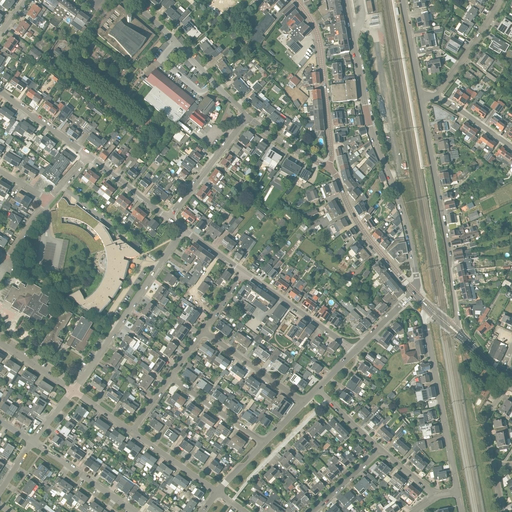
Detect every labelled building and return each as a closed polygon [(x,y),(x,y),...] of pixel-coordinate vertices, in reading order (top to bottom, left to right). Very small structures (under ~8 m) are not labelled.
[(10,9),(12,6),(3,0),(6,1),(2,7),(0,5),(0,9),(3,12),(5,9),(8,11),(9,9),(10,9)] [(55,9),(62,0),(43,0),(43,1),(55,9)] [(56,28),(60,22),(68,11),(72,6),(63,0),(62,0),(55,9),(52,14),(55,16),(50,23),(56,28)] [(170,19),(175,13),(170,8),(175,3),(171,0),(170,0),(164,8),(167,11),(165,13),(167,15),(167,16),(170,19)] [(278,13),(288,4),(283,0),(281,0),(268,13),(247,38),(252,42),(249,45),(251,47),(252,46),(255,48),(257,46),(258,47),(265,39),(261,37),(275,20),(271,16),(276,11),(278,13)] [(343,17),(339,0),(329,0),(326,1),(326,0),(325,0),(328,14),(331,13),(333,12),(334,18),(343,17),(343,16),(343,17)] [(481,6),(485,1),(483,0),(472,0),(472,1),(470,0),(469,0),(468,2),(474,5),(473,5),(482,11),(484,8),(481,6)] [(30,10),(40,17),(42,15),(46,9),(40,5),(39,4),(36,7),(34,5),(30,10)] [(207,4),(205,6),(210,9),(223,20),(225,21),(227,19),(211,6),(207,4)] [(96,33),(132,64),(136,60),(137,60),(138,59),(137,58),(143,50),(155,36),(119,5),(114,11),(120,16),(112,24),(110,22),(106,27),(108,29),(105,33),(100,28),(96,33)] [(286,18),(296,9),(293,5),(282,13),(286,18)] [(322,18),(328,14),(322,5),(317,8),(323,17),(322,18)] [(481,13),(482,11),(473,5),(469,14),(474,17),(478,12),(481,13)] [(73,21),(74,19),(79,12),(80,12),(72,6),(68,11),(71,13),(68,18),(73,21)] [(40,17),(30,10),(25,18),(35,26),(38,22),(35,20),(36,18),(42,21),(43,19),(40,17)] [(89,19),(79,12),(74,19),(82,25),(84,23),(85,25),(89,19)] [(334,18),(333,12),(331,13),(328,14),(322,18),(324,21),(327,19),(330,19),(331,25),(344,22),(343,17),(334,18)] [(178,20),(180,22),(184,18),(181,16),(180,17),(175,13),(170,19),(173,21),(176,23),(178,20)] [(472,27),(474,24),(471,23),(474,17),(469,14),(463,22),(464,22),(472,27)] [(290,34),(303,23),(302,22),(304,21),(298,15),(292,20),(287,24),(283,28),(283,27),(279,30),(282,32),(283,31),(286,34),(289,32),(287,31),(290,28),(293,31),(290,34)] [(418,24),(429,22),(428,15),(421,16),(421,18),(417,19),(418,24)] [(194,27),(189,22),(192,20),(188,16),(181,23),(185,26),(182,29),(184,31),(184,32),(187,34),(195,27),(195,26),(194,27)] [(212,26),(219,19),(217,17),(210,24),(212,26)] [(511,23),(505,19),(498,30),(501,32),(500,33),(504,35),(505,34),(509,36),(511,30),(511,23)] [(26,31),(30,26),(23,21),(19,26),(26,31)] [(344,22),(331,25),(329,25),(325,26),(325,28),(329,27),(330,35),(327,36),(327,38),(328,38),(346,35),(344,22)] [(467,36),(472,27),(464,22),(458,31),(452,28),(450,31),(456,35),(458,32),(464,36),(464,35),(467,36)] [(303,23),(290,34),(296,41),(297,40),(300,42),(304,38),(311,31),(306,26),(303,23)] [(22,37),(26,31),(19,26),(15,32),(22,37)] [(197,39),(201,34),(197,30),(197,29),(195,27),(187,34),(190,37),(192,39),(195,37),(197,39)] [(421,43),(433,41),(432,34),(424,36),(425,38),(421,39),(421,43)] [(15,47),(18,42),(11,37),(8,43),(15,47)] [(213,45),(206,37),(201,42),(202,44),(199,47),(205,53),(213,45)] [(504,47),(506,44),(495,37),(492,41),(493,42),(490,48),(498,53),(502,46),(504,47)] [(459,50),(462,44),(456,41),(456,40),(452,38),(446,47),(455,53),(457,49),(459,50)] [(295,54),(300,50),(301,49),(292,40),(286,45),(290,49),(294,53),(295,54)] [(328,50),(333,49),(348,47),(347,41),(338,43),(338,45),(328,47),(328,50)] [(434,47),(433,41),(421,43),(422,47),(426,46),(427,49),(433,48),(433,51),(436,51),(441,50),(439,48),(440,46),(434,47)] [(4,48),(11,53),(11,52),(15,47),(8,43),(4,48)] [(159,56),(165,48),(162,45),(155,53),(159,56)] [(217,49),(213,45),(205,53),(209,58),(212,55),(214,58),(223,51),(219,47),(217,49)] [(37,62),(43,55),(33,47),(27,55),(37,62)] [(334,55),(349,52),(348,47),(333,49),(334,55)] [(60,58),(63,54),(56,49),(53,53),(58,56),(57,57),(58,58),(59,57),(60,58)] [(9,55),(5,52),(2,57),(0,56),(0,64),(4,67),(6,64),(5,63),(9,55)] [(489,68),(494,61),(485,54),(480,61),(480,60),(477,64),(484,69),(486,66),(489,68)] [(224,60),(222,58),(217,61),(219,64),(217,66),(219,68),(218,69),(221,72),(227,67),(229,65),(224,60)] [(351,64),(351,61),(344,62),(335,63),(335,65),(332,65),(333,72),(341,71),(341,72),(343,72),(342,68),(341,68),(341,65),(346,65),(351,64)] [(436,73),(434,61),(427,62),(428,70),(431,69),(432,74),(436,73)] [(235,76),(243,68),(241,65),(233,72),(232,71),(231,72),(227,67),(221,72),(223,75),(224,75),(226,77),(228,75),(230,77),(234,74),(235,76)] [(242,85),(238,81),(242,77),(241,76),(248,69),(245,66),(243,68),(235,76),(236,77),(233,80),(235,82),(232,85),(234,87),(234,88),(237,91),(242,85),(244,83),(242,85)] [(476,74),(471,69),(465,77),(472,83),(475,78),(479,81),(483,75),(478,71),(476,74)] [(172,84),(155,70),(147,80),(146,79),(145,79),(144,81),(143,82),(152,89),(144,100),(176,124),(183,116),(188,121),(190,119),(202,129),(206,123),(204,122),(208,118),(205,115),(214,103),(207,97),(203,101),(200,104),(198,107),(195,104),(194,103),(194,102),(185,95),(172,84)] [(15,88),(20,82),(16,80),(21,74),(17,71),(13,78),(14,78),(10,84),(15,88)] [(342,81),(341,76),(342,75),(341,72),(341,71),(333,72),(333,77),(334,77),(335,81),(342,81)] [(7,81),(11,76),(5,73),(2,78),(7,81)] [(495,83),(497,80),(488,73),(486,76),(495,83)] [(296,87),(301,82),(295,76),(290,82),(296,87)] [(33,82),(28,79),(26,82),(22,79),(20,82),(15,88),(21,92),(25,87),(28,89),(33,82)] [(257,93),(262,87),(266,83),(263,81),(260,85),(254,91),(257,93)] [(333,103),(343,102),(349,101),(356,101),(355,81),(345,82),(345,84),(331,86),(333,103)] [(32,100),(36,94),(34,92),(38,86),(33,82),(28,89),(30,90),(26,96),(32,100)] [(254,91),(260,85),(257,82),(251,88),(254,91)] [(246,95),(250,91),(248,89),(249,88),(244,83),(242,85),(237,91),(239,93),(240,93),(242,95),(244,93),(246,95)] [(466,92),(462,89),(460,91),(459,90),(454,98),(457,100),(456,100),(458,102),(459,101),(466,92)] [(312,92),(313,102),(313,107),(316,107),(315,105),(317,105),(321,104),(320,90),(312,92)] [(47,96),(43,92),(40,97),(36,94),(32,100),(38,104),(41,99),(44,101),(48,94),(47,96)] [(473,100),(477,94),(473,92),(471,95),(466,92),(459,101),(460,102),(459,102),(461,104),(461,103),(464,105),(469,98),(470,97),(473,100)] [(48,112),(53,106),(49,103),(52,99),(49,97),(50,96),(48,94),(44,101),(46,103),(43,108),(48,112)] [(257,98),(255,96),(253,94),(249,98),(252,100),(249,103),(252,105),(251,105),(255,108),(262,99),(259,97),(257,98)] [(267,113),(271,107),(269,105),(262,99),(255,108),(257,110),(258,110),(260,112),(263,109),(267,113)] [(479,113),(482,109),(481,109),(484,106),(477,101),(474,105),(471,110),(474,112),(475,111),(479,113)] [(60,112),(64,106),(60,103),(56,108),(53,106),(48,112),(54,116),(58,110),(60,112)] [(309,113),(314,112),(322,111),(321,104),(317,105),(315,105),(316,107),(313,107),(304,108),(305,114),(308,113),(309,113)] [(499,113),(503,107),(499,105),(495,110),(499,113)] [(0,109),(0,114),(4,117),(9,111),(3,107),(1,110),(0,109)] [(274,124),(279,117),(273,113),(275,110),(271,107),(267,113),(271,116),(269,119),(271,121),(274,124)] [(67,116),(65,114),(67,111),(64,109),(62,112),(58,118),(61,120),(60,120),(63,122),(66,118),(68,120),(72,115),(75,111),(73,110),(71,110),(70,113),(67,116)] [(345,113),(345,112),(344,109),(335,110),(335,113),(331,114),(332,121),(346,119),(347,119),(346,113),(345,113)] [(486,112),(482,109),(479,113),(481,115),(481,117),(484,119),(488,114),(489,114),(491,111),(488,109),(486,112)] [(7,133),(10,130),(16,122),(14,120),(15,119),(13,117),(14,115),(9,111),(4,117),(10,121),(8,123),(10,124),(5,131),(7,133)] [(323,120),(322,111),(314,112),(309,113),(310,117),(314,116),(314,122),(315,122),(315,121),(323,120)] [(497,126),(502,119),(497,116),(495,114),(493,117),(493,118),(490,123),(493,125),(494,124),(497,126)] [(78,119),(76,117),(72,115),(68,120),(73,123),(71,126),(72,127),(67,133),(68,134),(67,135),(69,136),(70,135),(71,137),(83,121),(79,117),(78,119)] [(301,124),(296,116),(294,118),(295,119),(293,124),(291,123),(292,122),(290,120),(285,127),(286,127),(285,130),(287,132),(294,136),(299,128),(301,124)] [(284,121),(279,117),(274,124),(277,126),(278,125),(280,127),(282,124),(285,127),(290,120),(287,118),(284,121)] [(343,127),(342,125),(347,124),(346,119),(332,121),(333,126),(339,125),(339,128),(343,127)] [(502,119),(497,126),(500,128),(499,130),(502,132),(506,127),(507,127),(509,124),(506,122),(502,119)] [(324,132),(323,120),(315,121),(315,122),(314,122),(306,121),(305,126),(315,126),(315,133),(317,133),(318,137),(324,137),(324,132)] [(19,123),(16,121),(16,122),(10,130),(13,132),(15,130),(23,135),(30,126),(24,122),(22,124),(20,122),(19,123)] [(87,134),(89,131),(92,127),(88,124),(83,121),(71,137),(76,140),(81,134),(82,134),(84,132),(87,134)] [(472,128),(468,126),(469,125),(466,122),(462,128),(460,130),(467,135),(472,128)] [(436,133),(446,131),(445,123),(435,125),(436,133)] [(455,135),(460,127),(455,123),(450,132),(455,135)] [(92,127),(89,131),(92,133),(95,129),(98,126),(95,124),(92,127)] [(32,140),(35,135),(33,133),(35,130),(30,126),(23,135),(28,138),(29,137),(32,140)] [(365,127),(358,129),(359,135),(366,133),(365,127)] [(475,130),(472,128),(467,135),(471,138),(470,140),(474,143),(477,138),(475,137),(479,131),(475,129),(475,130)] [(179,131),(173,138),(179,142),(184,135),(179,131)] [(249,141),(253,135),(248,131),(244,137),(242,136),(249,141)] [(97,138),(98,136),(94,133),(92,135),(91,134),(87,140),(89,142),(90,141),(93,144),(97,138)] [(342,144),(343,143),(344,142),(344,138),(346,137),(345,133),(334,134),(336,145),(342,144)] [(9,146),(13,138),(11,136),(10,135),(5,144),(9,146)] [(489,141),(486,139),(487,137),(484,135),(480,140),(478,143),(480,145),(482,142),(486,145),(489,141)] [(42,140),(37,136),(34,141),(40,145),(41,144),(45,147),(43,150),(50,141),(44,136),(42,140)] [(245,147),(249,141),(242,136),(238,141),(245,147)] [(440,151),(449,149),(449,146),(455,145),(453,137),(445,139),(445,142),(438,144),(440,151)] [(101,141),(97,138),(93,144),(96,146),(95,146),(98,148),(100,145),(103,147),(107,142),(103,139),(101,141)] [(337,158),(342,157),(341,154),(344,154),(344,152),(346,152),(347,152),(346,150),(349,148),(347,146),(353,142),(351,139),(344,142),(343,143),(344,146),(343,148),(335,150),(337,158)] [(49,154),(55,158),(58,153),(59,152),(53,148),(56,145),(50,141),(43,150),(49,154)] [(104,162),(119,143),(115,141),(106,152),(104,151),(99,158),(104,162)] [(493,143),(489,141),(486,145),(484,148),(489,152),(489,151),(491,153),(493,150),(493,149),(497,144),(493,142),(493,143)] [(262,153),(267,146),(261,142),(257,148),(255,147),(249,155),(252,157),(255,154),(259,157),(262,153)] [(119,156),(126,147),(123,145),(116,154),(114,152),(108,160),(111,162),(111,161),(113,163),(119,156)] [(239,148),(235,145),(231,151),(234,154),(233,155),(236,157),(237,156),(239,157),(243,152),(248,156),(250,153),(246,150),(241,146),(239,148)] [(10,164),(16,155),(10,151),(12,147),(9,146),(6,151),(9,153),(4,160),(10,164)] [(124,157),(129,150),(126,147),(119,156),(113,163),(116,165),(118,167),(124,160),(123,160),(125,157),(124,157)] [(164,157),(169,150),(166,147),(160,154),(164,157)] [(200,153),(202,150),(197,147),(194,151),(193,151),(189,156),(197,162),(198,163),(202,157),(197,154),(199,152),(200,153)] [(507,153),(504,151),(505,150),(502,148),(498,153),(496,156),(502,161),(507,153)] [(75,159),(64,150),(61,154),(58,153),(55,158),(48,167),(45,170),(42,175),(55,185),(60,179),(58,178),(70,162),(72,163),(75,159)] [(442,165),(453,163),(453,159),(459,158),(458,150),(447,153),(448,156),(441,157),(442,165)] [(269,164),(275,154),(270,151),(263,161),(269,164)] [(348,157),(347,152),(346,152),(344,152),(344,154),(341,154),(342,157),(337,158),(338,162),(346,160),(346,159),(349,158),(349,157),(354,154),(354,153),(349,157),(348,157)] [(354,154),(349,157),(349,158),(346,159),(346,160),(338,162),(339,167),(347,165),(357,157),(359,156),(359,155),(357,152),(354,154)] [(374,153),(370,158),(367,160),(373,164),(377,160),(376,159),(375,156),(374,153)] [(487,163),(493,155),(489,153),(484,161),(487,163)] [(510,155),(507,153),(502,161),(505,163),(505,164),(511,168),(511,165),(511,163),(511,162),(511,160),(511,154),(510,155)] [(25,157),(26,155),(24,154),(23,156),(22,158),(16,155),(10,164),(16,168),(20,161),(23,163),(26,158),(25,157)] [(232,157),(228,154),(224,159),(231,165),(233,166),(236,169),(238,167),(235,164),(237,161),(238,162),(240,160),(236,157),(233,155),(232,157)] [(278,164),(281,158),(275,154),(269,164),(275,168),(278,164)] [(133,159),(130,156),(124,163),(126,164),(126,168),(129,167),(131,169),(127,174),(134,180),(139,174),(134,171),(140,163),(137,161),(138,160),(135,158),(134,158),(133,159)] [(160,165),(164,160),(159,156),(156,161),(160,165)] [(197,162),(189,156),(182,164),(179,168),(182,170),(187,174),(197,162)] [(348,170),(351,169),(350,167),(357,162),(359,160),(361,158),(359,156),(357,157),(347,165),(339,167),(341,172),(348,170)] [(33,166),(29,164),(30,164),(28,162),(30,160),(26,158),(23,163),(22,164),(25,166),(21,172),(28,176),(33,166)] [(227,170),(231,165),(224,159),(220,164),(227,170)] [(286,161),(282,168),(288,172),(287,173),(287,174),(288,174),(288,175),(290,175),(291,175),(292,174),(289,179),(293,182),(295,177),(295,178),(300,169),(286,161)] [(461,180),(470,171),(478,164),(475,161),(461,174),(457,178),(441,181),(442,187),(458,184),(457,181),(461,180)] [(42,175),(45,170),(41,168),(40,169),(33,166),(28,176),(34,179),(38,173),(42,175)] [(271,180),(276,171),(273,169),(267,178),(271,180)] [(355,172),(352,169),(351,170),(351,169),(348,170),(341,172),(343,180),(344,184),(349,179),(355,173),(355,172)] [(89,170),(84,177),(89,181),(94,174),(89,170)] [(184,180),(189,175),(187,174),(182,170),(178,175),(176,174),(174,176),(178,179),(180,177),(184,180)] [(219,181),(219,180),(223,175),(216,170),(212,175),(219,181)] [(381,182),(385,180),(381,170),(377,174),(381,182)] [(449,177),(449,174),(448,170),(439,171),(441,181),(457,178),(461,174),(459,172),(456,175),(452,176),(449,177)] [(305,184),(306,183),(310,174),(304,171),(299,179),(298,181),(305,184)] [(147,181),(151,176),(147,173),(145,176),(139,184),(146,189),(150,183),(147,181)] [(359,184),(362,180),(355,173),(349,179),(344,184),(349,190),(348,190),(347,192),(349,195),(350,195),(359,184)] [(94,174),(89,181),(94,185),(99,178),(94,174)] [(221,182),(219,181),(212,175),(208,180),(215,185),(213,188),(218,192),(219,193),(222,190),(218,188),(220,185),(223,187),(224,185),(221,182)] [(270,193),(274,185),(281,189),(284,183),(273,177),(266,190),(270,193)] [(105,183),(99,190),(104,193),(109,186),(105,183)] [(323,200),(338,194),(339,193),(335,183),(321,188),(323,192),(321,193),(323,200)] [(167,201),(170,197),(169,196),(170,194),(168,192),(172,186),(169,184),(163,192),(158,198),(161,201),(161,200),(164,202),(166,200),(167,201)] [(357,203),(362,197),(360,195),(357,192),(359,190),(362,186),(359,184),(350,195),(353,199),(352,200),(353,201),(354,201),(355,201),(357,203)] [(0,193),(0,195),(5,198),(11,188),(5,185),(1,191),(0,193)] [(158,198),(163,192),(157,188),(158,186),(156,185),(151,190),(154,192),(153,193),(155,195),(155,196),(158,198)] [(109,198),(115,191),(109,186),(104,193),(109,198)] [(207,196),(211,191),(204,186),(200,191),(207,196)] [(308,202),(319,199),(315,190),(313,191),(305,194),(308,202)] [(444,201),(453,199),(453,196),(459,195),(459,194),(461,194),(460,190),(452,191),(452,193),(443,195),(444,201)] [(203,201),(207,196),(200,191),(196,196),(203,201)] [(24,197),(18,194),(18,193),(14,199),(12,198),(7,206),(10,208),(11,206),(10,205),(11,204),(13,205),(15,202),(20,205),(25,197),(24,197)] [(120,206),(126,199),(121,195),(115,202),(120,206)] [(32,201),(25,197),(20,205),(23,206),(21,211),(26,214),(28,210),(27,209),(32,200),(32,201)] [(56,208),(56,211),(50,212),(53,234),(60,233),(66,232),(73,235),(80,239),(85,244),(91,254),(104,250),(105,258),(104,259),(101,260),(100,264),(100,267),(105,269),(103,276),(95,291),(83,300),(79,290),(68,298),(89,311),(92,309),(97,313),(101,308),(109,301),(113,304),(116,301),(112,298),(115,292),(121,283),(125,284),(126,281),(123,279),(128,262),(123,260),(123,259),(123,257),(126,258),(131,257),(134,257),(139,254),(120,239),(115,242),(113,241),(107,230),(98,221),(74,204),(75,207),(69,206),(62,197),(58,203),(58,209),(56,208)] [(359,216),(366,212),(362,205),(363,203),(359,201),(362,197),(357,203),(358,205),(354,207),(359,216)] [(126,215),(128,212),(126,210),(131,203),(126,199),(120,206),(118,209),(126,215)] [(326,215),(338,209),(334,202),(327,205),(331,212),(326,215)] [(456,208),(455,202),(445,204),(446,210),(453,209),(453,211),(457,210),(457,208),(456,208)] [(191,214),(188,211),(190,209),(187,207),(185,209),(185,210),(181,215),(187,220),(191,214)] [(132,224),(142,212),(137,208),(131,215),(128,212),(126,215),(126,216),(122,220),(126,222),(127,220),(132,224)] [(367,227),(368,227),(371,230),(375,227),(370,219),(372,217),(371,216),(375,211),(371,208),(367,214),(368,215),(365,218),(365,219),(367,222),(366,223),(367,225),(366,226),(367,227)] [(225,220),(230,214),(223,209),(220,212),(221,212),(219,215),(225,220)] [(309,218),(318,213),(316,209),(307,214),(309,218)] [(329,222),(335,219),(342,215),(338,209),(326,215),(329,222)] [(457,229),(456,224),(460,223),(459,216),(460,216),(459,214),(461,213),(459,209),(457,210),(453,211),(454,215),(447,216),(449,225),(450,232),(457,229)] [(18,225),(21,220),(22,219),(16,216),(18,213),(13,210),(8,219),(12,221),(18,225)] [(197,214),(193,211),(191,214),(187,220),(192,224),(196,219),(199,221),(202,216),(203,215),(198,212),(197,214)] [(265,217),(258,211),(254,214),(261,220),(265,217)] [(471,222),(480,218),(479,215),(477,211),(468,216),(471,222)] [(144,226),(148,221),(145,218),(147,216),(142,212),(132,224),(140,230),(143,226),(144,226)] [(396,227),(400,222),(398,215),(391,223),(396,227)] [(209,221),(202,216),(199,221),(200,222),(196,227),(201,231),(205,226),(207,227),(212,220),(210,219),(209,221)] [(280,233),(286,225),(285,224),(286,223),(282,219),(276,225),(280,228),(278,231),(280,233)] [(339,232),(348,226),(344,219),(335,224),(339,232)] [(159,225),(152,220),(150,222),(148,221),(144,226),(146,228),(147,226),(151,230),(148,234),(153,237),(156,233),(154,231),(159,225)] [(15,230),(18,225),(12,221),(10,225),(9,227),(15,231),(15,230)] [(376,241),(382,235),(381,234),(384,231),(381,228),(385,224),(383,222),(375,229),(377,231),(372,236),(376,241)] [(211,237),(218,227),(213,223),(208,230),(210,231),(207,235),(211,237)] [(231,234),(238,226),(234,223),(233,225),(228,232),(231,234)] [(219,238),(225,230),(227,226),(224,224),(220,229),(218,227),(211,237),(214,240),(217,236),(219,238)] [(464,234),(464,231),(465,231),(465,230),(469,228),(468,224),(461,227),(461,228),(459,228),(460,231),(457,231),(457,229),(450,232),(451,238),(461,236),(460,234),(464,234)] [(348,240),(356,235),(355,234),(355,233),(355,232),(354,232),(352,229),(344,234),(345,236),(346,236),(348,240)] [(392,238),(397,232),(394,230),(389,235),(380,245),(385,250),(391,243),(389,240),(392,237),(392,238)] [(385,235),(384,231),(381,234),(382,235),(376,241),(380,245),(389,235),(388,234),(385,235)] [(453,246),(462,245),(462,244),(464,244),(470,243),(469,240),(479,235),(478,231),(471,233),(459,239),(460,241),(452,242),(453,246)] [(242,243),(247,237),(243,234),(238,240),(242,243)] [(226,248),(231,241),(228,239),(229,238),(226,236),(221,244),(226,248)] [(245,254),(254,241),(247,236),(247,237),(242,243),(235,251),(238,252),(234,257),(237,259),(236,259),(239,261),(240,261),(244,254),(245,254)] [(138,248),(139,247),(140,245),(132,238),(130,242),(138,248)] [(404,243),(403,238),(395,240),(388,248),(391,250),(387,254),(390,257),(398,250),(406,248),(405,243),(404,243)] [(231,251),(237,243),(237,242),(233,239),(231,241),(226,248),(231,251)] [(358,245),(356,243),(350,249),(351,250),(355,255),(354,257),(355,258),(357,261),(353,263),(354,264),(352,266),(355,269),(357,268),(366,260),(369,257),(360,247),(361,246),(360,245),(358,245)] [(189,262),(191,259),(199,247),(195,244),(192,247),(191,246),(188,250),(187,250),(185,253),(181,259),(186,262),(187,261),(189,262)] [(263,260),(272,250),(271,248),(268,246),(256,260),(250,268),(255,272),(260,265),(258,263),(262,258),(263,260)] [(198,258),(203,250),(199,247),(191,259),(189,262),(187,261),(186,262),(181,259),(190,265),(196,256),(198,258)] [(341,260),(346,252),(340,248),(335,256),(341,260)] [(408,254),(407,254),(406,248),(398,250),(390,257),(394,260),(393,261),(394,261),(394,260),(395,259),(399,264),(402,261),(407,260),(406,254),(407,254),(408,254)] [(204,251),(203,250),(198,258),(200,260),(194,270),(196,272),(209,254),(206,252),(205,251),(204,251)] [(209,254),(196,272),(194,275),(199,279),(201,275),(199,273),(206,264),(209,266),(214,258),(213,257),(213,256),(212,256),(211,256),(209,254)] [(463,262),(463,260),(464,260),(463,259),(468,258),(468,256),(470,256),(470,254),(455,256),(456,261),(458,261),(459,263),(463,262)] [(261,270),(266,275),(272,268),(279,260),(274,256),(261,270)] [(471,267),(470,263),(472,263),(471,259),(470,260),(464,261),(465,265),(457,266),(458,273),(474,269),(474,267),(472,267),(471,267)] [(272,280),(277,274),(275,272),(282,264),(280,262),(273,270),(267,276),(269,278),(271,280),(271,279),(272,280)] [(379,263),(372,268),(379,277),(376,279),(377,279),(386,271),(381,265),(382,265),(380,263),(379,263)] [(460,279),(471,276),(475,275),(474,269),(458,273),(460,279)] [(365,279),(370,273),(366,270),(356,284),(359,286),(364,278),(365,279)] [(382,285),(390,278),(389,277),(391,276),(386,271),(377,279),(382,285)] [(228,274),(225,272),(223,275),(222,275),(215,284),(218,286),(220,284),(223,286),(231,275),(230,275),(230,274),(228,273),(228,274)] [(293,277),(294,275),(291,273),(288,277),(280,289),(284,292),(289,286),(288,285),(290,282),(288,282),(292,277),(293,277)] [(172,277),(168,274),(164,281),(172,287),(177,279),(173,276),(172,277)] [(193,287),(199,279),(194,275),(192,277),(190,282),(188,283),(191,285),(193,287)] [(280,289),(288,277),(286,275),(285,277),(282,281),(279,279),(275,286),(280,289)] [(351,290),(354,285),(346,278),(343,282),(351,290)] [(399,289),(390,278),(382,285),(389,294),(391,296),(393,295),(396,298),(397,299),(403,293),(400,289),(399,289)] [(43,290),(29,282),(25,289),(24,288),(25,286),(20,283),(18,288),(20,289),(19,290),(12,287),(5,300),(11,304),(12,302),(14,303),(12,307),(19,311),(22,307),(25,309),(22,313),(30,318),(32,315),(34,316),(31,321),(38,326),(42,319),(40,318),(41,315),(46,318),(51,309),(46,306),(50,299),(43,294),(40,299),(36,297),(37,296),(39,297),(43,290)] [(204,295),(210,287),(203,282),(197,290),(204,295)] [(247,296),(248,294),(254,286),(249,282),(239,296),(240,296),(237,299),(239,301),(244,294),(247,296)] [(304,298),(307,294),(303,291),(308,284),(305,282),(303,285),(294,299),(298,302),(302,297),(304,298)] [(301,283),(298,289),(295,287),(293,289),(289,295),(294,299),(303,285),(301,283)] [(262,294),(263,293),(262,293),(263,292),(254,286),(248,294),(251,296),(246,303),(252,307),(254,303),(256,300),(259,295),(260,295),(262,293),(262,294)] [(168,291),(161,287),(157,292),(166,298),(169,293),(172,295),(171,296),(174,298),(177,294),(169,289),(168,291)] [(463,295),(475,293),(473,287),(462,290),(463,295)] [(166,298),(157,292),(153,298),(160,303),(158,305),(163,309),(165,306),(162,304),(166,299),(166,298)] [(269,296),(263,292),(262,293),(263,293),(262,294),(262,293),(260,295),(259,295),(256,300),(263,305),(269,296)] [(469,301),(476,300),(475,293),(463,295),(464,301),(469,300),(469,301)] [(316,297),(316,296),(314,295),(312,298),(307,294),(304,298),(306,300),(302,305),(307,309),(316,297)] [(391,296),(389,294),(382,300),(388,305),(396,298),(393,295),(391,296)] [(270,310),(276,301),(269,296),(263,305),(270,310)] [(312,312),(317,306),(314,304),(316,302),(318,298),(316,297),(307,309),(312,312)] [(200,315),(200,314),(193,309),(195,307),(184,299),(182,302),(188,306),(184,311),(187,314),(196,320),(199,315),(200,315)] [(252,314),(249,311),(252,307),(246,303),(244,301),(235,314),(234,316),(238,319),(239,317),(240,317),(244,312),(250,317),(252,314)] [(388,308),(382,302),(379,304),(375,308),(381,315),(382,314),(383,313),(388,308)] [(156,308),(149,303),(145,309),(152,313),(154,315),(158,309),(164,313),(166,311),(163,309),(158,305),(156,308)] [(272,336),(278,327),(276,325),(287,310),(279,305),(269,319),(266,323),(262,329),(272,336)] [(366,313),(357,305),(355,308),(366,318),(373,323),(377,319),(371,313),(372,313),(369,310),(366,313)] [(487,308),(483,305),(476,306),(474,306),(466,308),(467,312),(468,317),(476,315),(475,311),(481,311),(478,317),(481,318),(487,308)] [(325,321),(329,315),(327,313),(328,310),(326,308),(322,306),(318,313),(321,315),(320,318),(325,321)] [(62,332),(72,315),(62,309),(41,346),(55,354),(60,346),(62,344),(61,343),(63,341),(58,338),(62,331),(62,332)] [(150,316),(152,313),(145,309),(142,314),(141,314),(149,320),(147,322),(152,325),(155,320),(150,316)] [(336,329),(341,321),(344,318),(335,311),(331,317),(334,319),(330,325),(336,329)] [(362,319),(353,311),(350,314),(354,318),(354,317),(366,330),(371,325),(364,319),(362,321),(360,320),(362,319)] [(196,320),(187,314),(185,317),(184,316),(182,314),(178,320),(183,323),(185,321),(192,326),(192,325),(196,320)] [(354,318),(350,314),(346,319),(351,323),(353,321),(358,326),(355,329),(359,332),(360,334),(361,334),(362,335),(366,330),(354,317),(354,318)] [(511,326),(511,324),(511,318),(504,316),(501,322),(511,326)] [(82,352),(88,342),(87,342),(93,331),(90,329),(93,324),(89,322),(82,317),(71,336),(72,337),(66,346),(70,348),(70,347),(76,350),(75,351),(79,353),(80,350),(82,352)] [(305,322),(302,319),(296,328),(295,328),(293,327),(289,332),(294,336),(298,331),(301,333),(308,324),(307,323),(306,322),(305,321),(305,322)] [(145,328),(142,327),(144,324),(140,321),(138,320),(134,326),(140,330),(143,331),(145,328)] [(188,331),(181,326),(183,323),(178,320),(176,322),(179,324),(175,330),(184,336),(188,331)] [(227,324),(222,320),(221,322),(220,322),(216,328),(215,328),(221,332),(221,331),(222,332),(227,324)] [(488,325),(486,322),(483,325),(477,331),(482,336),(484,333),(486,335),(489,331),(494,326),(490,323),(488,325)] [(403,329),(401,323),(396,324),(395,323),(393,325),(394,327),(391,329),(398,335),(404,334),(403,331),(402,329),(403,329)] [(228,337),(233,329),(227,324),(222,332),(228,336),(228,337)] [(308,339),(315,329),(315,328),(309,324),(297,342),(300,344),(305,337),(308,339)] [(143,331),(140,330),(134,326),(131,331),(130,331),(138,336),(136,339),(140,342),(147,347),(150,343),(148,341),(140,335),(143,331)] [(407,337),(410,336),(411,340),(423,337),(422,330),(420,330),(419,326),(412,328),(413,332),(406,333),(407,337)] [(184,336),(175,330),(171,335),(168,333),(167,335),(172,339),(173,337),(180,342),(181,342),(180,342),(184,336)] [(390,344),(388,342),(393,336),(387,331),(383,336),(378,343),(386,350),(390,344)] [(234,340),(240,345),(245,338),(237,332),(233,337),(236,339),(234,340)] [(128,335),(124,341),(133,348),(136,342),(139,344),(140,342),(136,339),(136,338),(134,340),(128,335)] [(251,343),(250,341),(249,341),(250,339),(246,336),(245,338),(240,345),(241,344),(247,348),(247,349),(251,343)] [(317,352),(322,346),(319,344),(322,341),(316,337),(311,345),(309,348),(313,350),(314,348),(317,350),(316,351),(317,352)] [(305,349),(310,342),(307,339),(301,347),(305,349)] [(500,362),(502,359),(506,349),(500,346),(501,343),(495,340),(488,354),(494,359),(500,362)] [(132,348),(123,342),(120,347),(119,347),(119,348),(124,351),(122,353),(125,355),(133,361),(136,358),(129,353),(132,348)] [(327,348),(326,350),(333,355),(334,352),(339,345),(334,342),(331,345),(330,344),(327,348)] [(177,347),(170,343),(166,348),(173,353),(176,347),(177,347)] [(209,348),(204,344),(202,347),(201,347),(199,350),(200,350),(197,353),(199,354),(200,353),(204,355),(209,348)] [(253,354),(259,358),(265,349),(259,345),(257,347),(258,347),(253,354)] [(327,348),(323,345),(322,346),(317,352),(322,356),(326,350),(327,348)] [(425,355),(423,346),(415,348),(416,351),(409,352),(408,349),(401,350),(404,365),(407,365),(419,363),(419,362),(421,361),(420,356),(425,355)] [(169,358),(173,353),(166,348),(163,353),(157,349),(156,351),(154,349),(153,351),(155,352),(160,356),(162,353),(169,358)] [(210,364),(215,356),(213,354),(214,352),(209,348),(204,355),(207,357),(206,359),(208,361),(207,362),(210,364)] [(279,350),(276,348),(272,354),(272,353),(271,353),(265,349),(259,358),(260,357),(266,362),(265,362),(266,362),(268,359),(271,361),(279,350)] [(277,371),(284,361),(278,357),(281,352),(279,350),(271,361),(274,364),(272,367),(277,371)] [(165,364),(165,363),(158,358),(160,356),(155,352),(152,356),(153,357),(150,361),(155,364),(161,369),(165,363),(165,364)] [(131,363),(132,364),(133,361),(125,355),(123,358),(116,353),(112,359),(120,364),(123,366),(127,360),(129,361),(131,363)] [(376,358),(370,353),(366,358),(372,363),(373,361),(375,363),(373,366),(380,371),(385,365),(384,364),(387,361),(382,357),(379,360),(376,358)] [(225,359),(219,355),(217,358),(215,356),(210,364),(212,365),(213,364),(218,368),(219,367),(220,365),(225,359)] [(317,374),(322,368),(316,365),(318,362),(313,358),(311,361),(314,364),(312,366),(313,367),(311,370),(317,374)] [(120,364),(112,359),(108,364),(113,368),(111,370),(118,375),(120,372),(117,370),(119,368),(119,367),(120,364)] [(225,359),(220,365),(226,369),(229,366),(228,365),(230,363),(225,359)] [(9,373),(15,364),(9,360),(4,367),(2,366),(0,368),(0,372),(1,373),(4,376),(7,371),(9,372),(9,373)] [(284,375),(289,369),(287,368),(289,365),(284,361),(277,371),(278,371),(278,370),(284,375)] [(152,369),(147,366),(142,362),(139,366),(144,369),(149,373),(151,370),(157,375),(157,374),(161,369),(155,364),(152,369)] [(192,374),(189,371),(193,365),(189,362),(187,365),(185,368),(186,370),(182,376),(188,380),(194,371),(192,374)] [(13,386),(19,376),(16,375),(20,368),(15,364),(9,373),(14,377),(10,384),(13,386)] [(298,373),(302,367),(297,364),(293,369),(298,373)] [(369,369),(369,368),(362,364),(358,370),(364,375),(366,372),(372,375),(374,372),(376,374),(380,377),(382,373),(371,366),(369,369)] [(419,372),(416,372),(416,376),(423,375),(422,373),(424,373),(423,372),(430,370),(429,364),(424,365),(424,364),(420,365),(418,367),(419,372)] [(232,368),(230,371),(236,375),(240,370),(234,366),(233,368),(232,368)] [(153,380),(154,380),(147,375),(149,373),(144,369),(142,371),(143,372),(142,374),(143,375),(140,379),(149,385),(153,380)] [(241,379),(244,376),(243,376),(245,373),(240,370),(236,375),(241,379)] [(26,383),(31,375),(25,371),(21,378),(19,376),(13,386),(14,386),(16,383),(17,384),(19,381),(25,384),(25,383),(26,383)] [(199,375),(194,371),(188,380),(193,383),(192,383),(193,384),(197,377),(199,379),(202,374),(200,373),(199,375)] [(310,377),(312,375),(306,371),(303,377),(302,377),(297,385),(296,386),(302,390),(306,384),(307,384),(304,382),(309,376),(310,377)] [(302,377),(296,372),(295,375),(294,375),(290,380),(297,385),(302,377)] [(203,390),(207,384),(202,381),(205,377),(202,374),(199,379),(201,381),(197,386),(203,390)] [(31,393),(35,387),(32,385),(37,378),(31,375),(26,383),(31,387),(28,391),(31,393)] [(359,388),(363,382),(354,376),(350,382),(359,388)] [(414,389),(423,387),(422,384),(429,383),(428,376),(418,379),(418,382),(415,383),(416,388),(414,389)] [(136,384),(134,383),(135,381),(128,377),(125,380),(137,388),(139,386),(140,386),(146,391),(146,390),(149,385),(140,379),(136,384)] [(214,390),(217,385),(221,378),(219,377),(214,383),(215,384),(213,385),(209,382),(207,384),(203,390),(207,394),(212,388),(214,390)] [(255,381),(250,377),(248,379),(247,379),(245,382),(251,386),(255,381)] [(96,389),(100,383),(95,379),(90,386),(91,385),(96,389)] [(114,380),(112,382),(109,387),(112,388),(106,397),(107,396),(112,400),(116,394),(118,391),(117,391),(119,388),(114,385),(115,384),(115,383),(113,382),(114,381),(114,380)] [(44,391),(48,385),(41,381),(37,388),(35,387),(31,393),(34,394),(34,393),(36,391),(38,392),(40,389),(44,391)] [(255,396),(261,389),(259,387),(260,384),(255,381),(251,386),(250,388),(255,392),(253,395),(255,396)] [(346,388),(355,394),(359,388),(350,382),(346,388)] [(101,393),(105,386),(100,383),(96,389),(101,392),(101,393)] [(49,395),(53,389),(48,385),(44,391),(49,395)] [(218,401),(222,394),(217,391),(220,387),(217,385),(214,390),(216,391),(211,397),(212,397),(218,401)] [(6,401),(14,388),(12,387),(11,389),(10,389),(2,402),(4,403),(0,410),(6,414),(12,405),(6,401)] [(270,391),(265,387),(263,390),(261,389),(255,396),(258,398),(259,395),(265,399),(270,391)] [(423,387),(414,389),(415,392),(421,391),(423,402),(429,401),(429,399),(435,398),(433,388),(423,390),(423,387)] [(0,400),(2,402),(10,389),(8,393),(5,391),(3,394),(1,398),(0,397),(0,400)] [(229,400),(232,395),(230,394),(225,390),(222,394),(218,401),(222,404),(222,405),(227,399),(229,400)] [(268,411),(276,399),(274,398),(276,395),(270,391),(265,399),(270,403),(266,409),(268,410),(268,411)] [(346,395),(343,392),(339,398),(346,403),(348,405),(353,399),(347,394),(346,395)] [(130,395),(128,393),(125,398),(127,400),(121,408),(122,408),(122,407),(127,411),(134,402),(134,401),(133,402),(128,398),(130,395)] [(117,404),(121,397),(116,394),(112,400),(117,403),(116,404),(117,404)] [(180,397),(176,394),(171,399),(169,398),(166,402),(168,404),(170,401),(174,405),(176,403),(180,397)] [(354,397),(364,404),(367,402),(356,394),(354,397)] [(232,411),(237,405),(232,402),(235,398),(232,395),(229,400),(230,402),(226,407),(227,407),(232,411)] [(283,417),(288,409),(293,403),(283,396),(282,395),(281,395),(280,396),(278,397),(276,399),(268,411),(279,419),(282,416),(283,417)] [(184,405),(185,404),(186,402),(186,401),(180,397),(176,403),(181,406),(174,415),(177,418),(181,413),(184,408),(183,407),(184,405)] [(47,404),(38,398),(38,399),(34,404),(43,410),(47,404)] [(244,411),(251,399),(247,406),(244,404),(242,408),(237,405),(232,411),(237,414),(237,415),(241,409),(244,411)] [(247,422),(252,416),(247,412),(254,402),(251,399),(244,411),(245,412),(241,418),(242,418),(247,422)] [(511,402),(511,403),(507,400),(503,406),(511,411),(511,402)] [(132,415),(137,408),(139,405),(134,402),(127,411),(132,414),(132,415)] [(19,412),(23,406),(20,404),(17,408),(12,405),(6,414),(12,418),(16,410),(19,412)] [(24,409),(30,413),(31,413),(32,411),(39,416),(43,410),(34,404),(31,409),(26,405),(25,407),(24,409)] [(195,408),(190,404),(186,409),(184,408),(181,413),(183,414),(184,412),(189,416),(195,408)] [(370,414),(371,412),(370,412),(368,410),(370,408),(367,405),(364,408),(358,415),(363,421),(370,414)] [(21,414),(22,412),(28,416),(30,413),(24,409),(25,407),(23,406),(19,412),(21,414)] [(509,420),(511,418),(509,417),(511,411),(503,406),(500,411),(504,414),(503,417),(509,420)] [(80,407),(76,413),(82,417),(86,411),(80,407)] [(198,415),(199,414),(201,412),(200,412),(201,412),(195,408),(189,416),(193,419),(193,421),(196,423),(199,419),(197,417),(198,415)] [(259,421),(263,414),(266,411),(264,409),(259,415),(258,416),(253,413),(252,416),(247,422),(252,425),(252,426),(257,419),(259,421)] [(425,422),(436,420),(435,412),(427,413),(428,414),(424,415),(425,422)] [(31,413),(30,413),(28,416),(26,418),(23,424),(28,428),(32,422),(35,416),(31,413)] [(78,423),(82,417),(76,413),(72,418),(78,423)] [(23,424),(26,418),(20,414),(16,420),(23,424)] [(157,418),(152,414),(149,418),(152,420),(148,426),(154,429),(160,420),(161,419),(157,417),(157,418)] [(266,428),(270,422),(266,419),(267,417),(263,414),(259,421),(258,421),(261,423),(260,424),(266,428)] [(375,431),(382,423),(384,421),(377,414),(375,416),(370,422),(369,422),(368,424),(373,429),(375,431)] [(210,418),(205,415),(201,420),(199,419),(196,423),(195,425),(197,426),(202,430),(206,424),(210,418)] [(389,416),(384,421),(382,423),(384,426),(391,418),(389,416)] [(169,440),(175,431),(174,431),(175,430),(170,427),(176,419),(173,418),(171,421),(167,426),(169,428),(163,436),(169,440)] [(213,426),(214,425),(216,422),(210,418),(206,424),(210,427),(205,435),(208,437),(214,429),(212,428),(213,426)] [(171,421),(168,419),(168,420),(167,420),(165,423),(160,420),(154,429),(158,433),(164,424),(167,426),(171,421)] [(338,424),(333,419),(331,421),(330,420),(330,421),(330,422),(326,426),(330,430),(332,428),(335,431),(338,434),(344,429),(339,424),(338,424)] [(104,424),(98,420),(96,423),(93,421),(90,426),(97,431),(98,429),(99,430),(98,432),(104,424)] [(505,427),(504,421),(494,422),(495,429),(500,428),(501,431),(508,430),(507,426),(505,427)] [(71,432),(75,426),(68,422),(64,427),(71,432)] [(319,425),(317,422),(312,427),(317,432),(320,435),(326,430),(328,432),(330,430),(326,426),(325,425),(322,427),(320,424),(319,425)] [(106,437),(109,433),(107,431),(109,427),(104,424),(98,432),(103,436),(101,438),(104,440),(106,437)] [(432,428),(431,424),(419,426),(420,431),(425,430),(426,436),(431,435),(439,434),(438,427),(432,428)] [(225,429),(220,425),(218,427),(216,430),(214,429),(208,437),(206,440),(208,442),(214,433),(219,437),(225,429)] [(75,439),(69,434),(71,432),(64,427),(60,433),(66,438),(67,437),(67,438),(66,440),(72,444),(75,439)] [(312,438),(317,432),(312,427),(307,432),(309,435),(312,438)] [(385,430),(383,427),(377,433),(382,438),(388,431),(386,429),(385,430)] [(394,435),(397,437),(401,432),(404,430),(401,427),(394,435)] [(228,436),(229,436),(229,435),(231,433),(225,429),(219,437),(224,440),(220,446),(221,446),(220,447),(221,448),(222,447),(223,447),(225,444),(226,444),(229,440),(227,438),(228,436)] [(346,437),(349,434),(344,429),(338,434),(335,437),(341,443),(344,440),(345,441),(347,438),(346,437)] [(497,441),(507,440),(507,439),(510,439),(509,433),(511,432),(511,429),(508,430),(501,431),(501,434),(496,435),(497,441)] [(179,435),(182,437),(185,433),(182,431),(180,433),(175,430),(174,431),(175,431),(169,440),(173,443),(179,435)] [(119,435),(114,431),(112,434),(109,433),(106,437),(108,438),(107,440),(113,444),(119,435)] [(387,443),(393,437),(390,434),(390,433),(388,431),(382,438),(387,443)] [(119,452),(125,444),(123,442),(125,439),(119,435),(113,444),(118,447),(117,449),(120,451),(119,451),(119,452)] [(240,439),(235,435),(231,441),(229,440),(226,444),(232,449),(234,447),(234,448),(240,439)] [(58,446),(62,440),(56,436),(52,442),(58,446)] [(307,443),(302,437),(297,442),(305,449),(306,451),(311,446),(315,450),(318,448),(311,441),(308,443),(308,442),(307,443)] [(74,458),(79,451),(73,447),(77,442),(77,441),(77,440),(75,439),(72,444),(70,447),(72,448),(68,453),(74,458)] [(244,447),(244,446),(246,443),(240,439),(234,448),(238,451),(237,452),(240,455),(243,450),(242,449),(243,446),(244,447)] [(318,448),(320,446),(313,439),(311,441),(318,448)] [(188,444),(183,440),(178,447),(184,450),(190,442),(190,441),(188,444)] [(398,452),(404,445),(398,440),(393,447),(398,452)] [(508,445),(507,440),(497,441),(498,447),(504,447),(504,450),(511,448),(511,445),(508,445)] [(420,449),(421,450),(426,449),(424,441),(417,442),(417,446),(418,447),(420,449)] [(435,451),(442,450),(441,441),(430,444),(431,447),(434,446),(435,451)] [(135,446),(130,442),(127,445),(125,444),(119,452),(121,453),(124,450),(129,454),(129,455),(135,446)] [(188,454),(193,447),(191,446),(192,443),(190,442),(184,450),(188,454)] [(305,449),(297,442),(293,447),(295,449),(294,449),(298,452),(301,449),(303,452),(305,449)] [(11,455),(15,449),(6,443),(2,449),(4,451),(11,455)] [(199,461),(203,455),(203,454),(205,451),(200,448),(202,445),(200,443),(197,448),(199,449),(198,451),(193,457),(199,461)] [(326,451),(331,446),(328,443),(323,448),(326,451)] [(404,456),(409,450),(404,445),(398,452),(404,456)] [(135,462),(141,455),(139,453),(141,450),(135,446),(129,455),(132,456),(131,457),(134,459),(133,460),(135,462)] [(212,458),(215,453),(218,449),(215,447),(209,456),(212,458)] [(84,460),(91,451),(88,449),(86,453),(80,449),(79,451),(74,458),(80,462),(82,458),(84,460)] [(345,458),(350,463),(355,459),(353,457),(356,454),(353,450),(345,458)] [(0,455),(7,460),(11,455),(4,451),(3,453),(0,452),(0,455)] [(96,460),(91,456),(93,452),(91,451),(84,460),(87,462),(84,465),(85,465),(90,469),(96,460)] [(290,454),(288,452),(283,457),(291,465),(296,459),(301,464),(303,462),(301,460),(297,455),(294,458),(294,456),(293,457),(290,454)] [(151,457),(146,453),(143,457),(141,455),(135,462),(138,464),(138,463),(144,467),(146,463),(151,457)] [(339,457),(342,460),(340,462),(343,466),(343,465),(345,467),(350,463),(345,458),(342,454),(339,457)] [(203,464),(208,458),(203,455),(199,461),(203,464)] [(416,467),(422,460),(416,455),(410,462),(416,467)] [(150,475),(156,466),(154,465),(157,461),(151,457),(146,463),(152,467),(149,472),(151,473),(150,474),(150,475)] [(286,475),(288,473),(286,471),(292,466),(291,465),(283,457),(278,462),(280,464),(280,465),(284,469),(281,471),(286,475)] [(101,464),(96,460),(90,469),(95,473),(95,474),(98,469),(100,471),(105,464),(103,463),(101,464)] [(421,471),(427,465),(422,460),(416,467),(421,471)] [(213,471),(221,461),(220,461),(218,465),(213,461),(208,468),(213,471)] [(225,473),(228,469),(223,465),(224,463),(221,461),(213,471),(218,475),(222,470),(225,473)] [(379,475),(381,472),(386,466),(381,462),(376,468),(374,471),(379,475)] [(113,470),(107,466),(105,464),(100,471),(103,473),(100,477),(101,476),(106,480),(112,472),(113,470)] [(166,468),(161,464),(158,467),(156,466),(150,475),(152,476),(154,474),(159,478),(160,477),(166,468)] [(46,477),(50,472),(48,470),(41,465),(40,465),(41,465),(37,470),(46,477)] [(335,467),(334,468),(331,465),(327,469),(330,472),(335,477),(340,472),(338,470),(335,467)] [(384,479),(391,470),(386,466),(381,472),(379,475),(384,479)] [(442,473),(441,466),(435,468),(436,472),(432,472),(434,481),(434,480),(438,479),(438,481),(446,479),(446,477),(446,472),(442,473)] [(274,469),(272,467),(268,472),(275,479),(280,474),(283,477),(286,475),(281,471),(279,473),(278,472),(278,473),(275,469),(274,469)] [(167,485),(172,477),(169,475),(172,472),(166,468),(160,477),(166,481),(164,483),(167,485)] [(335,477),(330,472),(327,469),(321,474),(319,472),(317,474),(321,478),(323,476),(324,477),(327,480),(330,482),(335,477)] [(46,477),(37,470),(33,476),(33,475),(33,476),(40,481),(42,479),(44,480),(46,477)] [(117,475),(112,472),(106,480),(111,484),(111,485),(114,481),(116,482),(121,475),(119,473),(117,475)] [(275,479),(268,472),(263,476),(265,478),(265,479),(268,482),(273,477),(275,479)] [(319,480),(321,478),(317,474),(315,472),(313,474),(319,480)] [(373,482),(376,480),(368,474),(366,477),(373,482)] [(394,486),(400,478),(395,474),(389,482),(394,486)] [(121,491),(127,483),(122,479),(123,476),(121,475),(116,482),(119,484),(116,488),(121,491)] [(183,479),(177,475),(174,478),(172,477),(167,485),(169,487),(171,484),(177,488),(183,479)] [(286,490),(293,483),(290,478),(282,486),(286,490)] [(369,484),(364,478),(359,483),(366,491),(371,486),(374,490),(377,487),(372,482),(369,484)] [(400,488),(405,482),(400,478),(394,486),(396,484),(400,488)] [(183,495),(185,493),(182,491),(188,483),(183,479),(177,488),(180,491),(180,492),(181,493),(177,499),(180,501),(180,500),(183,495)] [(318,481),(319,480),(318,479),(312,483),(313,484),(319,491),(324,487),(322,485),(318,481)] [(62,492),(68,484),(62,480),(59,485),(56,484),(54,487),(50,493),(54,496),(59,490),(62,492)] [(32,491),(36,485),(30,481),(26,486),(32,491)] [(133,487),(127,483),(121,491),(127,495),(127,496),(129,492),(132,493),(137,486),(135,484),(133,487)] [(361,495),(366,491),(359,483),(354,488),(358,493),(359,492),(361,495)] [(66,504),(72,495),(69,493),(73,488),(68,484),(62,492),(64,494),(62,498),(59,503),(64,505),(65,503),(66,504)] [(315,496),(319,491),(313,484),(311,486),(312,488),(310,490),(313,494),(315,496)] [(304,494),(306,492),(302,487),(300,485),(298,487),(302,492),(296,497),(304,506),(309,501),(307,498),(304,495),(304,494)] [(22,492),(28,496),(31,498),(35,493),(32,491),(26,486),(22,492)] [(137,502),(143,494),(137,490),(139,487),(137,486),(132,493),(134,495),(131,499),(131,500),(132,499),(137,502)] [(410,495),(415,489),(410,486),(405,491),(410,495)] [(185,493),(195,500),(197,498),(199,500),(203,494),(195,488),(192,494),(187,490),(185,493)] [(415,499),(420,493),(415,489),(410,495),(410,496),(408,498),(412,501),(414,499),(415,499)] [(263,493),(257,490),(255,493),(255,492),(252,496),(250,500),(255,504),(260,497),(260,496),(263,493)] [(77,503),(83,495),(78,491),(74,496),(72,495),(66,504),(70,507),(74,501),(77,503)] [(267,505),(276,493),(273,491),(267,500),(266,500),(260,497),(255,504),(261,507),(261,508),(263,504),(264,504),(264,503),(267,505)] [(355,498),(349,492),(344,496),(349,502),(351,504),(356,500),(359,503),(362,501),(357,496),(355,498)] [(195,500),(185,493),(183,495),(190,500),(186,505),(192,510),(197,504),(194,502),(195,500)] [(278,500),(280,497),(276,493),(267,505),(270,507),(269,508),(270,508),(267,511),(275,511),(278,509),(280,506),(273,502),(276,498),(278,500)] [(148,498),(143,494),(137,502),(143,506),(142,507),(145,503),(147,504),(151,499),(153,496),(151,494),(148,498)] [(82,511),(87,506),(84,504),(88,499),(83,495),(77,503),(80,505),(77,509),(80,511),(79,511),(82,511)] [(23,500),(18,496),(15,502),(21,506),(25,509),(28,504),(35,509),(37,511),(39,508),(33,503),(26,498),(25,497),(23,500)] [(351,504),(349,502),(344,496),(339,501),(344,506),(345,507),(346,509),(351,504)] [(299,510),(304,506),(296,497),(288,504),(290,506),(288,508),(291,511),(293,511),(297,509),(299,510)] [(150,511),(153,511),(159,505),(153,501),(151,499),(147,504),(150,506),(148,510),(150,511)] [(89,511),(93,511),(98,506),(93,502),(89,507),(87,506),(82,511),(89,511)]
